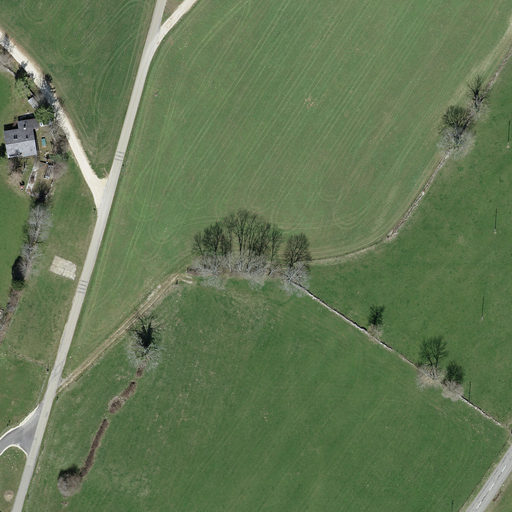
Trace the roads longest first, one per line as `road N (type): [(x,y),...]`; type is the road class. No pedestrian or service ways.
road 1 (unclassified): [(162,0),(15,511)]
road 2 (track): [(50,392),(98,356),(176,273),(215,259)]
road 3 (track): [(106,201),(35,77),(0,38)]
